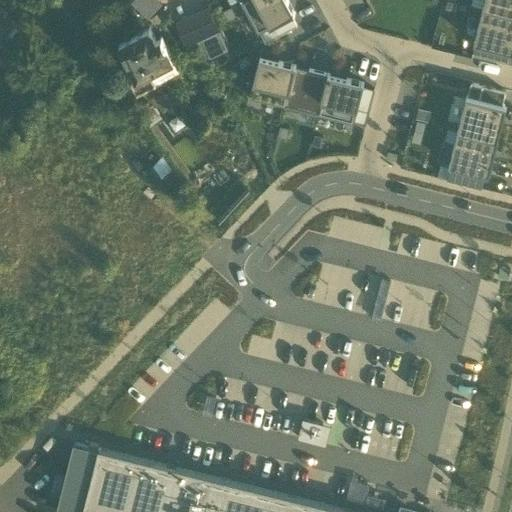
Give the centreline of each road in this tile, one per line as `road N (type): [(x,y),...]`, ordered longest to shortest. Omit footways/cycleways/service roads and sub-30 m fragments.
road 1 (residential): [(371,186),(332,184),(309,193),(243,270)]
road 2 (residential): [(511,222),(371,186)]
road 3 (residential): [(403,52),(371,186)]
